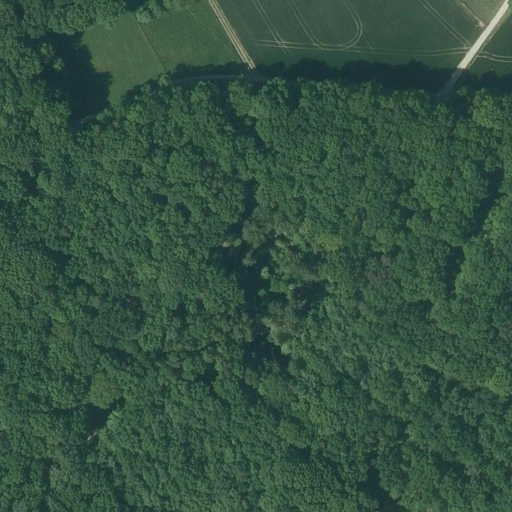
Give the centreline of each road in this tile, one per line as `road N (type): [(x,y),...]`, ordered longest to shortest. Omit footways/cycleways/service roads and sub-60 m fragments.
road 1 (track): [(18,511),(133,400),(349,279),(446,93)]
road 2 (track): [(446,93),(208,78),(173,83),(0,151)]
